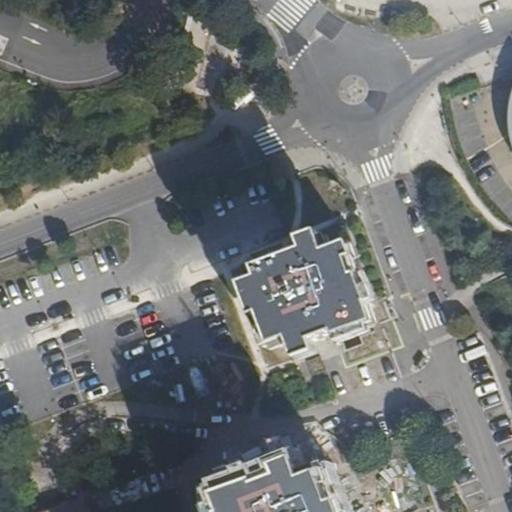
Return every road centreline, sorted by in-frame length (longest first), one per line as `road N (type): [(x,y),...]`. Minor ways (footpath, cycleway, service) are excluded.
road 1 (residential): [(367,130),(507,511)]
road 2 (residential): [(315,109),(267,141),(0,245)]
road 3 (residential): [(511,25),(391,76)]
